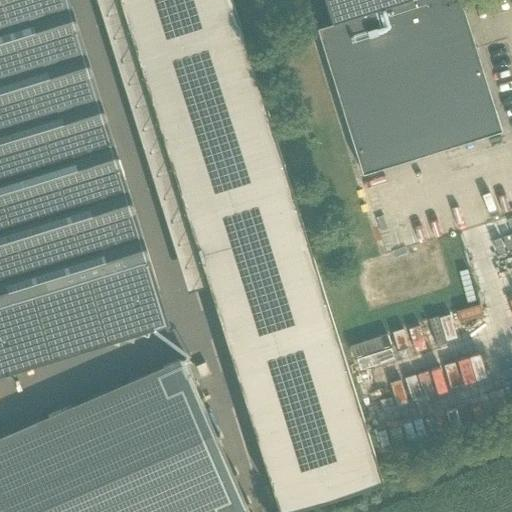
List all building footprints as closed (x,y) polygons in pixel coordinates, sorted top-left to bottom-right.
[(0,0),(0,343),(5,342),(137,301),(43,0),(0,0)] [(233,0),(120,0),(279,511),(282,511),(383,481),(233,0)] [(324,0),(332,23),(316,28),(362,174),(501,130),(460,0),(324,0)] [(179,359),(0,435),(0,511),(233,511),(243,508),(179,359)] [(40,418),(96,393),(90,381),(34,406),(40,418)]
